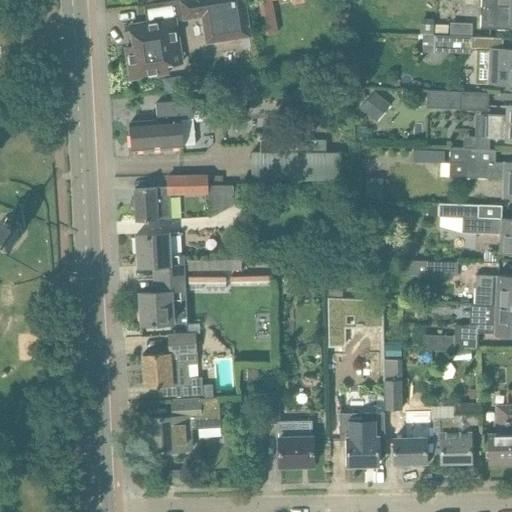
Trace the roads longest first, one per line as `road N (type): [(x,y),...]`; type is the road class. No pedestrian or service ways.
road 1 (unclassified): [(100,511),(72,0)]
road 2 (unclassified): [(100,511),(511,502)]
